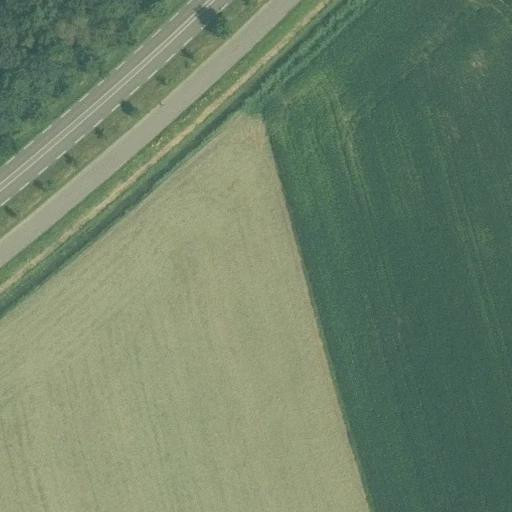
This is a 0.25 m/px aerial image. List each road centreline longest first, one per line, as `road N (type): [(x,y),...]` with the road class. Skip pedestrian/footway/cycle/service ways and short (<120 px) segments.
road 1 (unclassified): [(0,254),(284,0)]
road 2 (primary): [(0,186),(205,0)]
